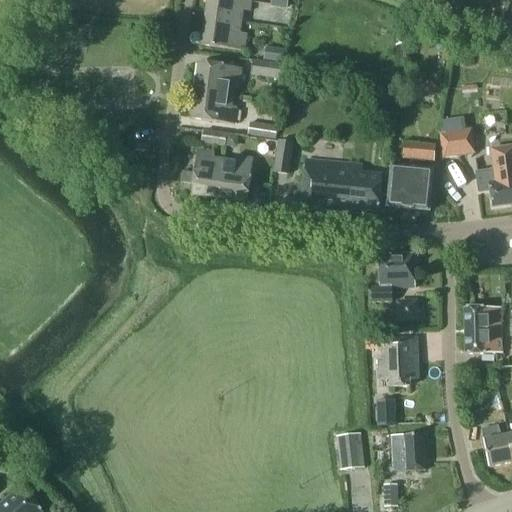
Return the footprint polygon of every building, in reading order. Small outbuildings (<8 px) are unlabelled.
[(206,0),(204,18),(240,22),(242,11),(249,12),(250,0),(206,0)] [(239,34),(240,22),(204,18),(201,46),(243,52),(246,35),(239,34)] [(285,51),(265,47),(263,62),(283,65),(285,51)] [(288,66),(253,61),(251,77),(286,82),(288,66)] [(198,64),(194,92),(232,97),(234,86),(239,87),(241,70),(198,64)] [(403,76),(381,72),(375,113),(397,116),(403,76)] [(232,97),(194,92),(190,119),(234,125),(236,109),(231,108),(232,97)] [(277,127),(249,124),(248,138),(275,141),(277,127)] [(227,134),(202,131),(201,145),(225,148),(227,134)] [(465,138),(439,136),(438,153),(463,155),(465,138)] [(227,138),(227,148),(233,148),(237,145),(238,139),(227,138)] [(295,145),(278,142),(273,173),(289,176),(295,145)] [(436,148),(403,145),(401,159),(411,160),(410,168),(391,166),(386,208),(427,213),(432,170),(424,169),(425,161),(434,163),(436,148)] [(494,172),(476,174),(479,193),(490,192),(492,209),(511,205),(511,147),(491,150),(494,172)] [(218,200),(224,161),(213,160),(214,155),(197,152),(191,196),(218,200)] [(235,163),(224,161),(218,200),(247,204),(253,160),(235,157),(235,163)] [(361,167),(305,161),(300,210),(351,215),(351,210),(377,213),(381,177),(361,175),(361,167)] [(415,289),(414,256),(378,258),(379,290),(370,291),(371,304),(391,303),(390,290),(415,289)] [(418,323),(418,302),(396,302),(396,324),(418,323)] [(464,310),(464,330),(465,355),(501,354),(501,333),(499,333),(498,325),(501,325),(500,309),(464,310)] [(378,351),(378,334),(365,334),(365,352),(378,351)] [(418,380),(416,339),(380,341),(381,360),(377,360),(378,381),(389,380),(389,389),(409,388),(408,380),(418,380)] [(395,426),(394,414),(376,414),(376,427),(395,426)] [(489,468),(511,463),(511,454),(508,436),(500,438),(498,426),(481,429),(489,468)] [(424,471),(424,435),(391,436),(392,472),(424,471)] [(365,469),(361,436),(336,438),(340,471),(365,469)] [(398,506),(397,487),(384,488),(384,507),(398,506)] [(41,511),(21,488),(13,494),(0,505),(0,511),(41,511)]
